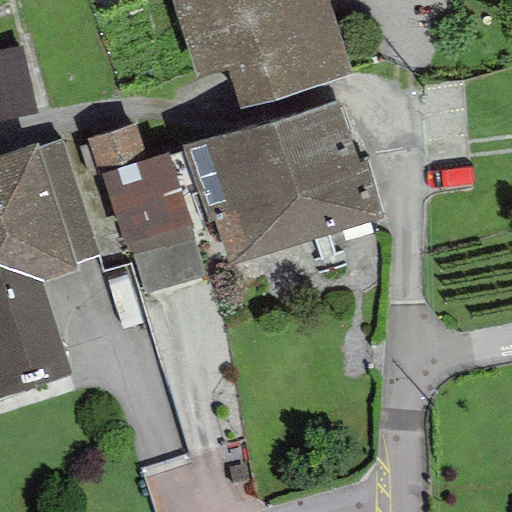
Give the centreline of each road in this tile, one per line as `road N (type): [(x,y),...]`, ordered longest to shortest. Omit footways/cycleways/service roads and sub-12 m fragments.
road 1 (residential): [(511,344),(416,371),(402,395),(408,496)]
road 2 (unknown): [(416,371),(407,238),(388,147)]
